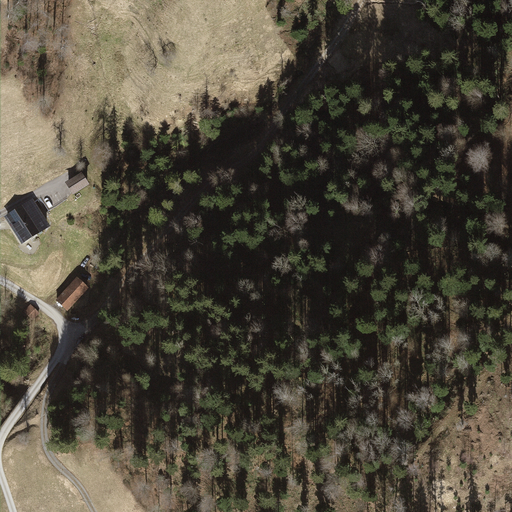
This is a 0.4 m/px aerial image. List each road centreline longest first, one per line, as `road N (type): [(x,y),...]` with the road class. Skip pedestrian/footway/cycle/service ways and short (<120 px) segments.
road 1 (track): [(362,0),(282,117),(62,338)]
road 2 (residential): [(0,438),(62,338),(56,318),(0,280)]
road 3 (track): [(93,511),(44,442),(45,405),(63,364),(58,352)]
